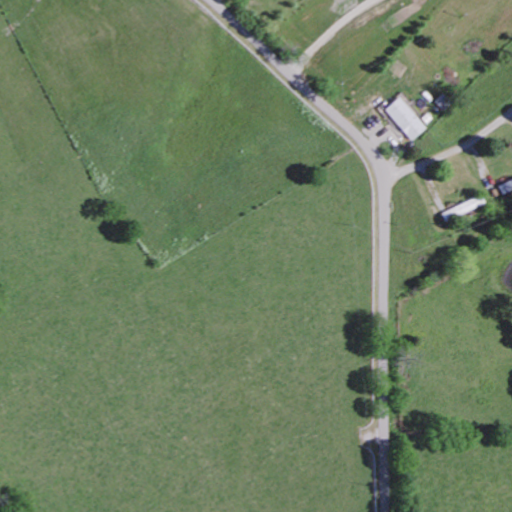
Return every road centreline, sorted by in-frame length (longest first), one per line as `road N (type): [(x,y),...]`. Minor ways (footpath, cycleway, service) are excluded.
road 1 (residential): [(387,511),(382,173),(361,139),(212,0)]
road 2 (residential): [(384,180),(477,142),(511,111)]
